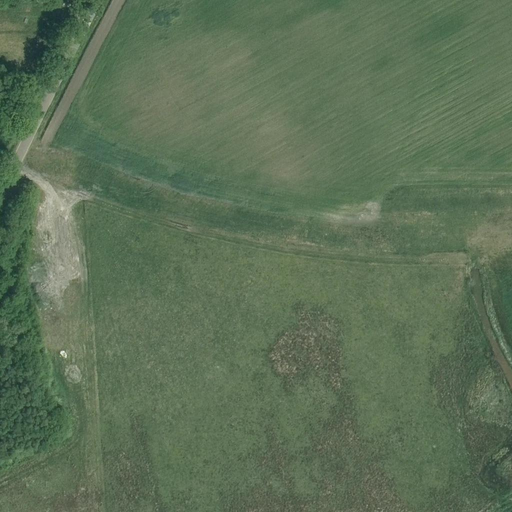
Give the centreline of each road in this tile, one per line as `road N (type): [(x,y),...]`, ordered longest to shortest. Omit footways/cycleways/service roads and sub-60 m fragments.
road 1 (track): [(14,166),(51,186),(265,246),(351,260),(469,260)]
road 2 (tertiary): [(0,194),(97,0)]
